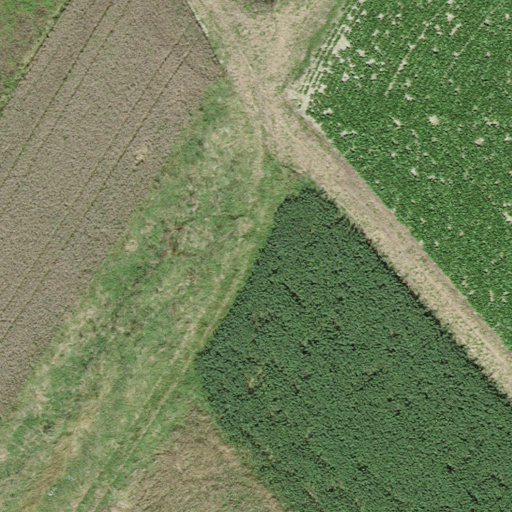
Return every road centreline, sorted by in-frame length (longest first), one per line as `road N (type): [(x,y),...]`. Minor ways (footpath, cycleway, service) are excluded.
road 1 (track): [(262,71),(249,139),(255,187),(247,242),(195,350),(88,511)]
road 2 (track): [(208,0),(262,71),(315,0)]
